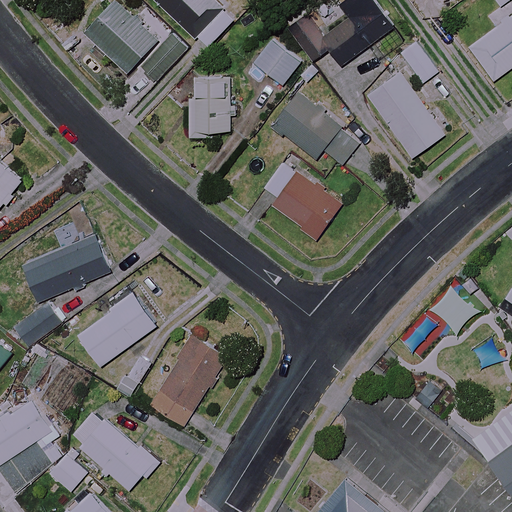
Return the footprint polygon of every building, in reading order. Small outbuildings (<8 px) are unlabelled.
[(159,40),(113,0),(106,0),(92,16),(94,19),(84,31),(130,72),(159,40)] [(199,37),(209,46),(236,19),(226,10),(228,8),(219,0),(156,0),(196,40),(199,37)] [(295,49),(301,44),(313,61),(330,49),(342,66),(392,29),(371,0),(345,0),(339,4),(348,17),(324,35),(307,11),(287,25),(291,31),(284,35),(295,49)] [(495,80),(511,67),(511,14),(470,46),(495,80)] [(188,48),(173,33),(140,67),(156,82),(188,48)] [(301,61),(267,37),(250,61),(284,85),(301,61)] [(440,71),(416,40),(399,54),(422,84),(440,71)] [(447,133),(399,69),(366,94),(414,158),(447,133)] [(197,74),(195,99),(190,99),(188,136),(212,138),(213,130),(232,131),(234,101),(228,101),(229,76),(197,74)] [(362,142),(299,92),(295,89),(268,124),(284,137),(286,135),(317,159),(325,149),(344,164),(362,142)] [(511,130),(511,113),(499,120),(506,133),(511,130)] [(0,209),(5,204),(8,207),(19,195),(15,192),(25,180),(0,158),(0,209)] [(272,204),(301,222),(299,226),(307,231),(319,239),(343,201),(282,161),(265,187),(278,195),(272,204)] [(41,301),(74,288),(76,291),(89,286),(88,282),(112,272),(97,234),(25,263),(41,301)] [(109,307),(112,310),(79,335),(103,367),(159,323),(137,295),(133,289),(109,307)] [(70,332),(53,302),(14,323),(31,354),(70,332)] [(229,356),(191,332),(181,347),(173,342),(160,361),(174,370),(152,403),(185,425),(209,387),(212,389),(221,374),(218,373),(229,356)] [(0,369),(14,353),(0,341),(0,369)] [(43,389),(16,406),(0,415),(0,464),(42,438),(47,446),(70,432),(46,393),(43,389)] [(161,462),(93,411),(71,440),(113,471),(111,473),(133,489),(145,473),(150,477),(161,462)] [(511,504),(511,432),(475,460),(510,506),(511,504)] [(89,472),(68,454),(51,472),(72,491),(89,472)] [(375,511),(339,480),(310,511),(375,511)] [(111,511),(93,491),(70,511),(111,511)]
